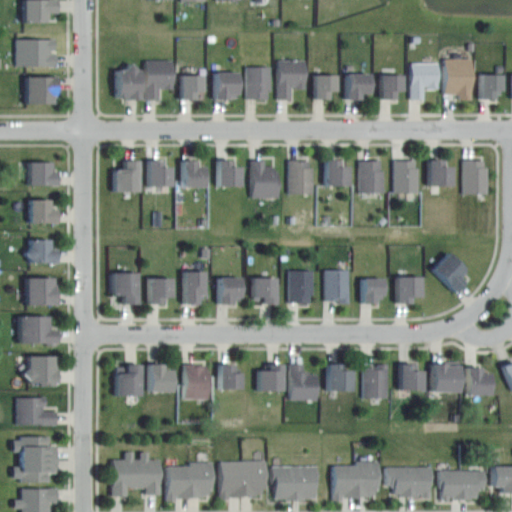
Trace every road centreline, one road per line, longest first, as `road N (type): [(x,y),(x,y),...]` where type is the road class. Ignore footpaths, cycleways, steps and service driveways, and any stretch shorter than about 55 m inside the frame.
road 1 (residential): [(86,334),(422,334),(485,304),(511,254)]
road 2 (residential): [(511,126),(85,129)]
road 3 (residential): [(85,129),(86,511)]
road 4 (residential): [(86,0),(85,129)]
